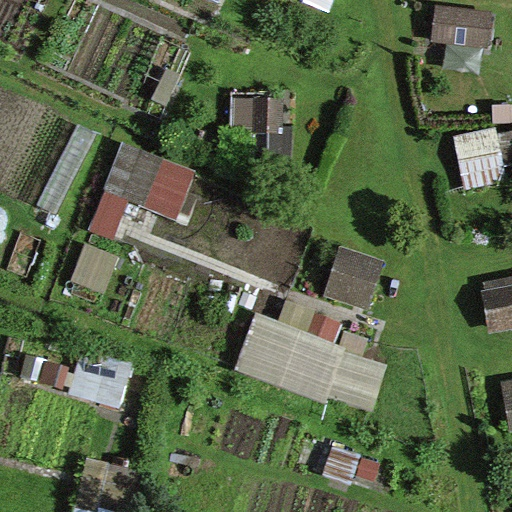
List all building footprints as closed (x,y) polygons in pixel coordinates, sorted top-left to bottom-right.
[(299,0),(334,13),(338,0),(299,0)] [(120,240),(131,205),(183,221),(200,167),(121,143),(94,232),(120,240)] [(372,313),(390,262),(344,247),(327,298),(372,313)] [(511,329),(511,280),(487,283),(490,331),(511,329)] [(379,411),(396,337),(258,304),(240,379),(379,411)]
